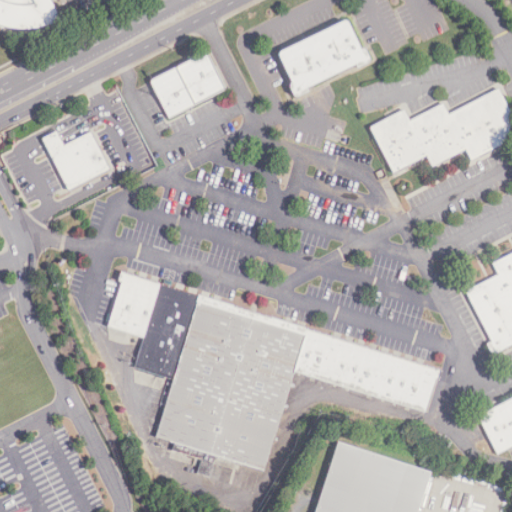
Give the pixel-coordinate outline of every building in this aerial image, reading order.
[(52,0),(0,0),(0,20),(7,23),(29,25),(62,16),(52,0)] [(279,51),(293,81),(291,83),(291,86),(295,94),(297,95),(310,89),(309,86),(357,62),(359,66),(370,60),(372,58),(366,47),(362,47),(349,19),(346,19),(279,51)] [(208,49),(151,79),(171,116),(227,87),(208,49)] [(364,127),(389,175),(424,157),(430,169),(463,152),(468,161),(503,143),(511,118),(497,88),(449,113),(442,100),(409,117),(404,107),(364,127)] [(43,139),(69,190),(111,169),(93,132),(65,146),(58,132),(43,139)] [(511,252),(495,261),(501,274),(465,291),(489,341),(485,342),(492,357),(511,347),(511,252)] [(124,272),(107,328),(141,338),(133,365),(173,377),(156,434),(264,467),(293,374),(426,414),(440,368),(124,272)] [(511,396),(477,415),(498,455),(511,447),(511,396)] [(338,444),(315,511),(419,511),(432,475),(338,444)] [(197,473),(208,477),(214,458),(203,454),(197,473)]
